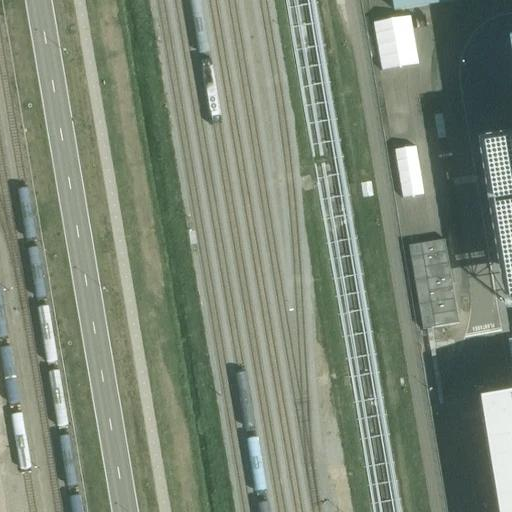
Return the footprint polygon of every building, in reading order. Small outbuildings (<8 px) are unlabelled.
[(394,0),(396,10),(455,0),(394,0)] [(382,69),(420,66),(415,18),(377,21),(382,69)] [(398,149),(403,197),(424,195),(420,147),(398,149)] [(445,242),(409,248),(424,331),(459,325),(445,242)] [(511,511),(511,396),(501,398),(482,401),(500,511),(511,511)]
